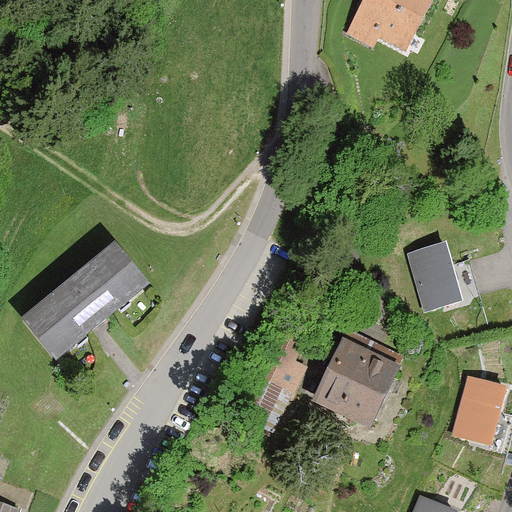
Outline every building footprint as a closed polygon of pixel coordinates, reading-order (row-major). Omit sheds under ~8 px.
[(362,0),(345,32),(374,48),(380,39),(404,52),(432,0),(362,0)] [(114,240),(19,315),(57,362),(151,286),(114,240)] [(446,244),(407,255),(422,311),(462,301),(446,244)] [(257,348),(229,414),(278,434),(307,366),(292,360),(312,311),(292,303),(270,353),(257,348)] [(343,335),(311,399),(370,429),(403,364),(343,335)] [(508,386),(467,375),(451,436),(493,446),(508,386)] [(420,495),(412,511),(456,511),(457,511),(420,495)] [(0,511),(19,511),(20,509),(0,501),(0,511)]
